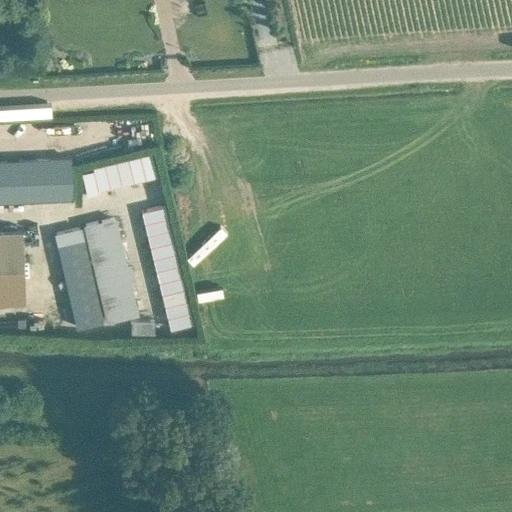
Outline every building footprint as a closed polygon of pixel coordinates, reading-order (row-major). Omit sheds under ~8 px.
[(159,170),(170,168),(165,144),(154,147),(159,170)] [(139,174),(148,172),(144,151),(135,153),(139,174)] [(135,155),(97,159),(100,186),(138,182),(135,155)] [(0,199),(72,197),(71,177),(70,157),(0,159),(0,199)] [(165,199),(177,198),(174,173),(162,175),(165,199)] [(179,202),(168,204),(173,228),(184,225),(179,202)] [(101,214),(104,227),(126,221),(123,209),(101,214)] [(129,235),(118,237),(116,226),(104,228),(121,305),(149,299),(142,266),(136,268),(129,235)] [(21,229),(0,229),(0,301),(24,301),(21,229)] [(186,229),(174,232),(180,256),(192,253),(186,229)] [(96,233),(72,234),(72,247),(96,247),(96,233)] [(75,262),(99,262),(99,249),(75,249),(75,262)] [(187,286),(198,283),(192,258),(182,260),(187,286)] [(79,279),(103,277),(103,264),(78,265),(79,279)] [(105,280),(83,280),(83,293),(105,293),(105,280)] [(70,322),(71,311),(49,310),(48,321),(70,322)] [(115,324),(115,311),(90,310),(89,323),(115,324)] [(126,323),(150,323),(150,313),(126,313),(126,323)]
